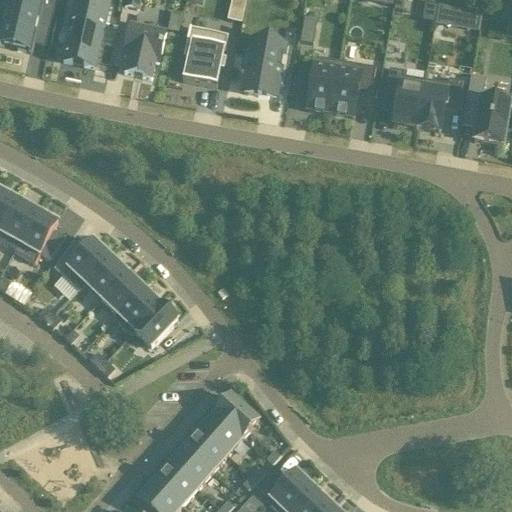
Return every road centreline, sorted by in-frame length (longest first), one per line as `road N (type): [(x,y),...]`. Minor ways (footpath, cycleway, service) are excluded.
road 1 (residential): [(431,173),(0,85)]
road 2 (residential): [(0,155),(95,209),(162,263),(237,357)]
road 3 (residential): [(237,357),(88,511)]
road 4 (residential): [(500,423),(322,459)]
road 5 (residential): [(497,290),(497,251),(480,216),(431,173)]
road 6 (residential): [(500,423),(492,360),(497,290)]
road 7 (residential): [(237,357),(322,459)]
road 8 (residential): [(0,307),(98,389)]
